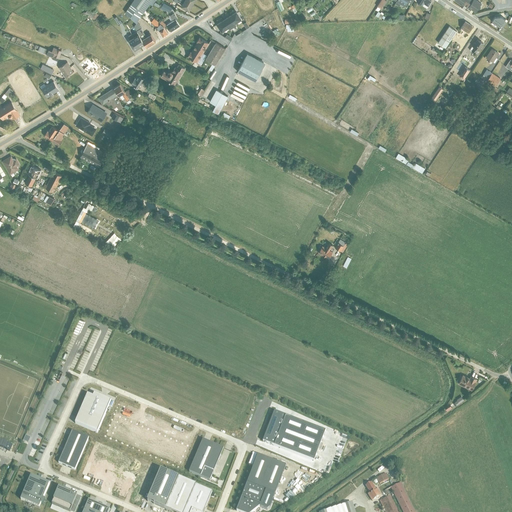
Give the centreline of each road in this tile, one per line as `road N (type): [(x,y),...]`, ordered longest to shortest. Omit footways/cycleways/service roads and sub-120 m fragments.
road 1 (residential): [(511,376),(478,367),(13,137)]
road 2 (unclassified): [(219,511),(239,442),(93,380),(80,384),(44,461),(53,475)]
road 3 (secondary): [(231,0),(13,137)]
road 4 (unknown): [(199,20),(227,41),(270,54),(260,85),(231,78),(228,67)]
